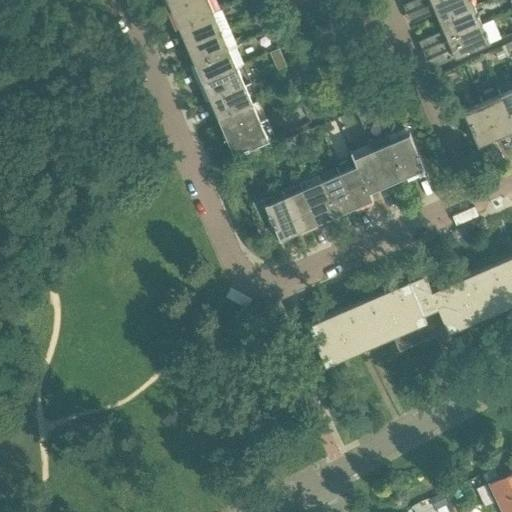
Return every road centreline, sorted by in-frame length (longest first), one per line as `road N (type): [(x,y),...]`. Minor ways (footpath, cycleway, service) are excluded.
road 1 (residential): [(270,282),(227,248),(117,0)]
road 2 (residential): [(318,482),(511,377)]
road 3 (residential): [(270,282),(471,198)]
road 4 (residential): [(471,198),(384,0)]
